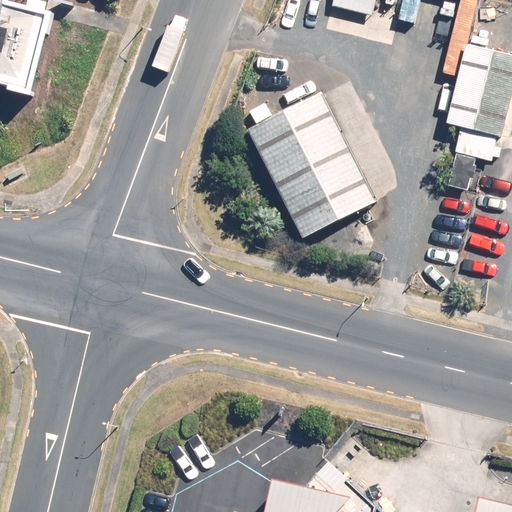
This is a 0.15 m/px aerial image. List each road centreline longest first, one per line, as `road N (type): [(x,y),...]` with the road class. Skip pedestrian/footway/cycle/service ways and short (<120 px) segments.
road 1 (tertiary): [(511,382),(100,284)]
road 2 (unclassified): [(205,0),(100,284)]
road 3 (unclassified): [(44,511),(100,284)]
